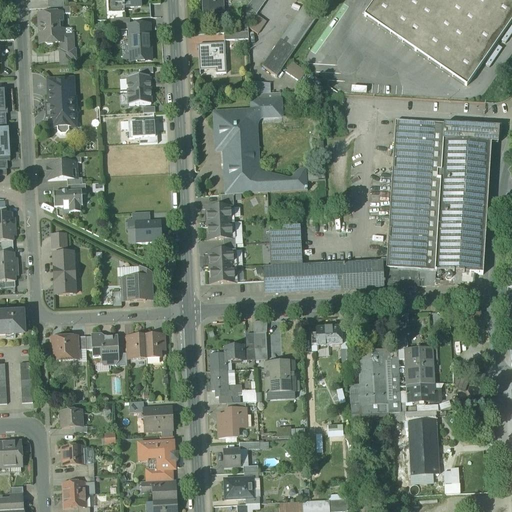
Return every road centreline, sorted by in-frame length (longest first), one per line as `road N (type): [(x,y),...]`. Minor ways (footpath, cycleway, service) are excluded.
road 1 (residential): [(173,0),(188,313)]
road 2 (residential): [(188,313),(490,296)]
road 3 (residential): [(30,207),(42,317),(188,313)]
road 4 (residential): [(19,0),(30,207)]
road 5 (residential): [(188,313),(199,511)]
